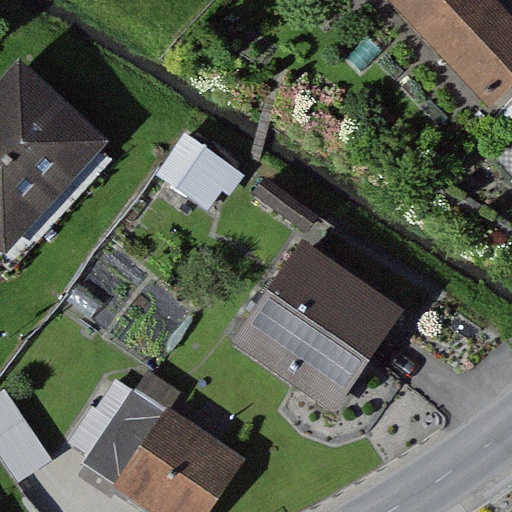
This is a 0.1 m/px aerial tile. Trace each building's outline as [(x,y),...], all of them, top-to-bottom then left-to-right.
[(511,24),(487,0),(367,0),(480,112),(511,79),(511,24)] [(126,147),(37,65),(0,105),(0,236),(24,258),(126,147)] [(239,169),(193,136),(165,176),(211,209),(239,169)] [(384,306),(285,245),(223,343),(323,405),(384,306)] [(130,490),(183,414),(143,387),(91,464),(130,490)] [(10,392),(0,398),(0,450),(22,484),(56,461),(10,392)] [(217,511),(252,461),(183,414),(131,490),(162,511),(217,511)]
